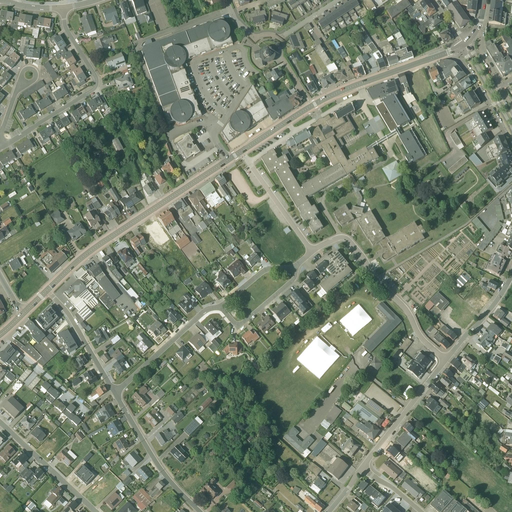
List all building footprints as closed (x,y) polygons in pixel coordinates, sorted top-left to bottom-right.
[(131,0),(137,16),(146,13),(141,0),(131,0)] [(273,0),(265,3),(268,11),(276,8),(275,6),(285,2),(283,0),(273,0)] [(293,0),(294,0),(288,4),(290,8),(292,11),(297,8),(302,15),(305,13),(301,6),(297,0),(293,0)] [(297,0),(301,6),(305,3),(309,10),(313,8),(308,1),(307,0),(297,0)] [(361,9),(355,0),(353,0),(349,3),(353,10),(354,9),(356,12),(361,9)] [(375,7),(369,0),(363,0),(362,1),(369,11),(375,7)] [(405,11),(411,6),(406,0),(404,0),(386,13),(391,20),(405,11)] [(430,5),(426,0),(421,0),(414,5),(413,4),(411,6),(405,11),(411,18),(430,5)] [(440,0),(446,9),(456,3),(457,1),(458,0),(440,0)] [(503,3),(491,0),(490,12),(502,14),(503,3)] [(475,15),(477,3),(457,1),(461,6),(467,7),(466,11),(469,11),(468,14),(475,15)] [(131,19),(126,3),(119,6),(126,26),(135,22),(134,18),(131,19)] [(353,10),(349,3),(342,7),(347,14),(348,13),(350,16),(355,13),(353,10)] [(456,3),(446,9),(459,29),(470,22),(456,3)] [(347,14),(342,7),(341,5),(338,7),(339,10),(336,12),(341,18),(342,17),(344,20),(349,17),(347,14)] [(436,13),(430,5),(411,18),(413,22),(421,17),(425,23),(431,19),(429,17),(436,13)] [(119,24),(114,8),(102,12),(106,24),(111,22),(113,27),(119,24)] [(341,18),(336,12),(334,9),(332,11),(334,13),(330,16),(335,22),(336,22),(338,24),(343,21),(341,18)] [(263,23),(265,23),(264,19),(267,18),(265,11),(260,12),(260,10),(256,11),(259,24),(260,25),(263,24),(263,23)] [(256,11),(253,12),(253,14),(249,15),(250,22),(253,22),(254,25),(255,25),(255,24),(256,24),(256,26),(259,25),(259,24),(256,11)] [(273,24),(276,25),(276,24),(277,24),(280,14),(276,13),(272,11),(271,15),(272,15),(271,16),(273,17),(271,23),(274,23),(273,24)] [(502,14),(490,12),(488,24),(505,26),(506,14),(502,14)] [(144,15),(147,23),(153,22),(150,13),(144,15)] [(335,22),(330,16),(328,13),(325,15),(327,18),(324,20),(329,26),(330,25),(332,29),(337,25),(335,22)] [(13,30),(16,18),(13,17),(13,15),(7,14),(5,22),(11,23),(10,29),(13,30)] [(286,21),(288,16),(284,15),(280,14),(277,24),(277,25),(280,26),(280,25),(281,25),(281,26),(282,26),(284,21),(286,21)] [(23,28),(24,25),(26,17),(19,16),(19,19),(16,18),(13,30),(16,30),(17,26),(23,28)] [(32,19),(26,17),(24,25),(27,26),(27,27),(30,28),(30,29),(33,29),(35,21),(31,21),(32,19)] [(89,17),(80,20),(86,35),(94,32),(89,17)] [(329,26),(324,20),(322,17),(319,19),(321,22),(318,24),(323,30),(324,29),(326,33),(331,29),(329,26)] [(432,25),(433,27),(441,22),(438,17),(434,19),(433,18),(431,19),(425,23),(417,28),(419,31),(423,28),(425,29),(432,25)] [(36,29),(37,27),(43,29),(44,21),(38,19),(37,23),(38,22),(35,21),(31,39),(37,40),(39,29),(36,29)] [(222,19),(140,49),(168,124),(173,123),(178,125),(184,125),(189,121),(201,117),(183,67),(185,62),(232,45),(227,32),(228,32),(228,31),(227,29),(226,30),(222,19)] [(50,22),(44,21),(43,29),(46,29),(45,31),(52,33),(53,25),(50,24),(50,22)] [(307,33),(312,29),(309,24),(303,28),(307,33)] [(397,40),(402,37),(398,30),(393,33),(397,40)] [(452,40),(448,32),(445,34),(443,31),(438,34),(444,44),(452,40)] [(288,40),(290,45),(301,41),(299,34),(294,36),(294,37),(288,40)] [(508,59),(511,65),(511,41),(508,34),(501,37),(506,44),(509,50),(505,53),(508,59)] [(62,42),(58,36),(56,37),(55,35),(48,39),(50,42),(52,41),(55,46),(62,42)] [(114,36),(94,43),(98,54),(108,51),(106,46),(113,43),(112,43),(116,42),(114,36)] [(28,38),(26,38),(24,46),(23,54),(23,56),(26,56),(26,59),(32,59),(33,51),(34,47),(27,46),(28,38)] [(334,40),(331,42),(342,60),(347,57),(341,47),(339,48),(334,40)] [(304,49),(301,41),(290,45),(292,50),(298,48),(299,51),(304,49)] [(486,43),(487,51),(492,60),(505,53),(509,50),(506,44),(498,47),(496,45),(493,46),(490,41),(486,43)] [(53,47),(57,53),(52,56),(52,57),(48,60),(49,62),(55,58),(65,51),(64,49),(66,48),(62,42),(55,46),(53,47)] [(376,49),(372,43),(368,46),(372,52),(376,49)] [(386,68),(399,64),(396,56),(394,53),(390,45),(382,48),(385,56),(381,57),(386,68)] [(4,55),(10,48),(7,46),(2,53),(4,55)] [(329,73),(333,80),(336,79),(337,82),(339,81),(340,83),(348,79),(344,70),(339,73),(333,63),(332,64),(330,61),(331,60),(324,49),(322,50),(319,46),(314,49),(315,51),(318,55),(329,73)] [(263,51),(254,53),(255,60),(258,59),(259,62),(260,68),(265,66),(265,64),(266,65),(270,64),(273,63),(274,61),(275,57),(274,53),(273,50),(269,49),(265,49),(263,51)] [(36,52),(33,51),(32,59),(38,60),(39,58),(42,58),(43,50),(36,50),(36,52)] [(69,52),(66,54),(65,51),(55,58),(57,60),(61,58),(62,60),(64,59),(65,62),(72,58),(69,52)] [(297,51),(292,55),(294,59),(297,58),(299,62),(302,60),(297,51)] [(396,56),(399,64),(413,59),(410,51),(396,56)] [(380,71),(386,68),(381,57),(379,52),(375,55),(379,61),(376,62),(380,71)] [(505,53),(492,60),(496,66),(508,59),(505,53)] [(15,64),(19,59),(13,54),(8,59),(15,64)] [(105,60),(109,71),(124,65),(120,54),(105,60)] [(135,56),(130,58),(134,67),(138,66),(135,56)] [(353,73),(356,79),(365,76),(362,67),(361,64),(364,62),(360,56),(357,58),(360,63),(351,66),(349,62),(345,64),(348,68),(352,74),(353,73)] [(11,69),(15,64),(8,59),(7,58),(2,63),(11,69)] [(75,67),(74,65),(76,64),(72,58),(65,62),(69,68),(66,69),(68,72),(75,67)] [(511,65),(508,59),(496,66),(503,78),(511,72),(511,65)] [(48,63),(43,66),(52,81),(57,78),(48,63)] [(436,70),(438,75),(454,64),(450,63),(447,63),(444,63),(441,63),(437,64),(439,68),(436,70)] [(462,73),(458,68),(457,66),(454,64),(438,75),(440,80),(444,78),(445,79),(449,77),(452,80),(462,73)] [(76,70),(75,67),(68,72),(70,75),(72,73),(75,79),(82,75),(78,69),(76,70)] [(348,79),(348,80),(354,79),(352,74),(348,68),(344,70),(348,79)] [(430,70),(428,74),(435,88),(439,89),(443,86),(440,80),(438,75),(436,70),(435,68),(430,70)] [(274,82),(283,77),(280,73),(277,70),(271,74),(268,70),(263,73),(267,80),(272,77),(274,82)] [(311,95),(318,92),(315,87),(317,86),(310,72),(304,75),(306,79),(307,78),(311,84),(306,86),(311,95)] [(0,77),(6,83),(11,78),(4,73),(0,77)] [(335,84),(333,80),(329,73),(319,78),(320,80),(324,90),(335,84)] [(465,77),(462,73),(452,80),(454,85),(465,77)] [(85,80),(82,75),(75,79),(73,80),(78,88),(85,84),(83,81),(85,80)] [(408,85),(404,75),(398,78),(400,86),(403,85),(406,95),(403,97),(409,109),(412,108),(410,104),(415,101),(412,96),(408,85)] [(129,76),(113,81),(115,86),(116,85),(118,91),(125,88),(126,90),(129,89),(128,87),(133,86),(129,76)] [(457,89),(453,92),(454,93),(453,94),(455,97),(460,94),(473,85),(472,85),(470,83),(469,82),(467,79),(455,87),(456,87),(457,89)] [(41,81),(21,94),(24,100),(44,87),(44,86),(41,81)] [(56,89),(51,92),(48,87),(51,85),(49,83),(44,86),(44,87),(46,90),(52,101),(55,100),(56,102),(62,98),(57,91),(56,89)] [(396,130),(407,124),(411,121),(395,95),(399,94),(394,83),(367,92),(371,99),(390,133),(396,130)] [(62,98),(67,95),(66,93),(69,91),(70,93),(72,91),(68,84),(66,86),(65,85),(59,88),(60,89),(57,91),(62,98)] [(225,128),(221,135),(228,144),(269,117),(262,104),(253,86),(225,128)] [(265,93),(263,87),(257,90),(259,96),(265,93)] [(52,101),(46,90),(43,92),(47,98),(41,102),(45,108),(51,105),(50,103),(52,101)] [(278,118),(279,120),(294,110),(286,98),(279,102),(277,98),(273,90),(267,93),(270,99),(262,104),(269,117),(272,121),(278,118)] [(294,110),(301,105),(299,102),(302,100),(297,94),(292,98),(291,97),(289,98),(286,92),(277,98),(279,102),(286,98),(294,110)] [(460,94),(455,97),(454,98),(457,104),(461,111),(463,114),(470,110),(470,111),(480,105),(477,100),(476,98),(473,93),(463,99),(460,94)] [(105,110),(108,108),(102,99),(99,100),(98,98),(92,102),(98,110),(99,112),(104,108),(105,110)] [(36,111),(38,110),(40,112),(45,108),(41,102),(41,101),(38,103),(38,101),(35,103),(32,104),(36,111)] [(92,113),(98,110),(92,102),(87,105),(88,107),(85,109),(90,116),(93,114),(92,113)] [(29,118),(35,115),(34,113),(36,111),(32,104),(29,106),(30,107),(27,108),(28,110),(25,112),(29,118)] [(312,138),(308,140),(312,147),(303,152),(305,155),(307,154),(310,160),(314,157),(320,154),(322,148),(333,169),(302,187),(284,158),(278,162),(276,158),(276,157),(273,152),(267,155),(268,157),(262,160),(271,175),(275,173),(300,216),(299,216),(304,225),(306,224),(313,236),(323,230),(316,217),(319,215),(314,208),(311,210),(308,203),(305,199),(308,198),(309,199),(349,175),(373,161),(374,164),(376,162),(379,160),(373,150),(368,154),(365,149),(348,157),(350,161),(346,163),(339,149),(335,142),(355,131),(347,118),(355,113),(351,106),(331,118),(329,116),(312,127),(314,131),(309,133),(312,138)] [(82,121),(90,116),(85,109),(83,110),(82,108),(76,112),(81,119),(82,121)] [(24,122),(29,118),(25,112),(23,114),(21,112),(19,113),(18,113),(16,114),(20,121),(22,120),(24,122)] [(76,124),(79,122),(78,121),(81,119),(76,112),(71,115),(72,117),(69,119),(74,126),(76,124)] [(487,122),(482,114),(472,119),(470,123),(473,130),(487,122)] [(64,128),(70,125),(73,131),(76,129),(74,126),(69,119),(67,120),(66,118),(60,122),(64,128)] [(55,125),(56,127),(53,129),(58,136),(61,134),(59,132),(64,128),(60,122),(55,125)] [(492,130),(487,122),(473,130),(478,139),(492,130)] [(55,137),(58,136),(53,129),(51,130),(50,128),(44,132),(48,139),(54,135),(55,137)] [(425,157),(409,130),(398,136),(409,155),(404,157),(408,164),(412,161),(414,163),(424,157),(425,157)] [(312,138),(309,133),(308,131),(288,143),(287,146),(288,148),(291,150),(308,140),(312,138)] [(49,141),(48,139),(44,132),(38,135),(40,137),(37,139),(41,146),(49,141)] [(462,145),(455,134),(450,137),(457,148),(462,145)] [(489,141),(485,135),(472,143),(475,148),(479,146),(481,149),(489,141)] [(183,141),(176,146),(185,161),(193,156),(194,157),(200,153),(189,136),(183,140),(183,141)] [(498,157),(510,152),(503,137),(492,142),(494,145),(488,148),(492,159),(498,157)] [(122,150),(117,139),(111,142),(117,153),(122,150)] [(33,150),(36,148),(33,143),(31,144),(29,141),(22,145),(27,153),(27,152),(29,155),(31,153),(30,150),(33,149),(33,150)] [(172,156),(167,141),(162,143),(168,158),(172,156)] [(20,157),(27,153),(22,145),(16,149),(20,157)] [(16,161),(18,159),(15,154),(13,156),(10,152),(4,156),(9,164),(15,160),(16,161)] [(488,176),(498,186),(511,173),(511,158),(510,152),(498,157),(500,163),(501,164),(498,167),(499,169),(494,174),(492,172),(488,176)] [(483,165),(474,155),(470,159),(477,167),(483,165)] [(0,158),(0,163),(0,164),(0,163),(0,169),(0,170),(3,169),(3,167),(9,164),(4,156),(0,158)] [(452,176),(468,162),(465,157),(448,171),(452,176)] [(396,161),(383,169),(390,183),(404,175),(396,161)] [(165,177),(174,171),(167,162),(164,164),(165,166),(160,170),(165,177)] [(154,178),(159,186),(165,182),(163,179),(164,178),(159,170),(152,174),(154,178)] [(139,184),(147,197),(155,192),(150,185),(153,183),(149,178),(146,173),(143,175),(146,179),(139,184)] [(220,177),(215,181),(219,188),(218,189),(226,202),(229,202),(230,201),(230,199),(222,187),(225,185),(220,177)] [(220,200),(209,185),(199,192),(212,209),(218,204),(217,203),(220,200)] [(232,187),(228,189),(234,198),(238,195),(236,193),(235,191),(232,187)] [(511,188),(505,194),(506,195),(504,196),(506,205),(509,216),(510,221),(509,222),(507,221),(505,225),(509,227),(505,236),(510,238),(507,246),(501,243),(500,246),(511,251),(511,188)] [(112,189),(109,191),(116,202),(119,200),(112,189)] [(128,199),(132,206),(140,201),(137,198),(134,189),(127,191),(130,197),(128,199)] [(198,193),(193,196),(209,218),(211,220),(215,217),(212,212),(210,213),(202,201),(203,200),(198,193)] [(205,221),(209,218),(193,196),(188,200),(193,208),(195,207),(205,221)] [(127,210),(132,206),(128,199),(125,201),(124,198),(119,201),(124,208),(125,207),(127,210)] [(92,204),(96,210),(101,207),(95,199),(90,202),(92,204)] [(194,217),(182,200),(172,207),(184,224),(194,217)] [(119,215),(111,203),(108,205),(111,209),(104,214),(109,222),(119,215)] [(91,228),(94,226),(97,230),(102,226),(93,212),(96,210),(92,204),(86,207),(90,214),(84,218),(91,228)] [(494,207),(498,221),(503,220),(500,205),(494,207)] [(346,206),(333,214),(341,228),(355,220),(367,240),(368,239),(373,247),(378,244),(385,254),(383,256),(381,258),(382,261),(385,263),(388,262),(412,248),(425,240),(422,236),(425,235),(421,227),(418,229),(415,223),(388,239),(372,212),(365,216),(363,215),(364,211),(358,209),(353,208),(351,212),(349,213),(346,206)] [(56,226),(64,221),(58,211),(50,216),(56,226)] [(166,212),(161,215),(176,235),(181,232),(166,212)] [(161,215),(157,218),(171,239),(176,235),(161,215)] [(472,221),(486,237),(477,248),(483,252),(499,231),(494,228),(490,232),(477,217),(472,221)] [(198,224),(202,231),(207,228),(202,221),(198,224)] [(502,225),(498,222),(494,228),(499,231),(502,226),(505,228),(506,226),(503,224),(502,225)] [(73,242),(86,233),(79,223),(75,226),(75,227),(67,232),(73,242)] [(157,236),(159,238),(165,235),(158,223),(147,230),(152,239),(157,236)] [(226,226),(231,234),(235,231),(230,224),(226,226)] [(11,237),(22,230),(20,227),(15,231),(14,230),(9,234),(11,237)] [(5,228),(0,230),(0,240),(9,234),(5,228)] [(195,233),(190,237),(195,245),(201,242),(195,233)] [(146,245),(139,235),(130,242),(133,247),(132,248),(138,256),(142,254),(138,248),(140,246),(141,248),(146,245)] [(175,243),(180,250),(190,242),(185,236),(175,243)] [(509,257),(510,258),(511,254),(511,252),(499,246),(496,252),(497,253),(497,255),(495,257),(504,261),(505,259),(507,259),(509,257)] [(189,251),(186,253),(182,248),(180,250),(187,258),(192,254),(189,251)] [(47,254),(59,266),(66,259),(60,253),(58,255),(52,249),(47,254)] [(134,262),(125,251),(122,254),(120,252),(117,255),(127,269),(130,267),(129,265),(134,262)] [(47,254),(46,252),(40,258),(42,260),(39,262),(51,274),(59,266),(47,254)] [(325,293),(328,293),(352,273),(347,267),(348,266),(337,252),(336,252),(330,257),(328,258),(326,255),(315,265),(317,268),(306,277),(309,280),(304,284),(305,285),(302,287),(307,293),(314,287),(315,287),(318,285),(316,282),(319,280),(320,281),(323,278),(320,275),(321,275),(323,273),(323,272),(324,273),(327,271),(332,276),(320,287),(325,293)] [(8,264),(13,273),(26,265),(23,259),(25,258),(22,253),(13,258),(15,261),(8,264)] [(251,268),(260,260),(254,253),(245,262),(251,268)] [(111,255),(107,258),(116,271),(119,269),(116,264),(118,263),(115,259),(114,260),(111,255)] [(506,262),(491,255),(484,270),(499,277),(506,262)] [(116,271),(107,258),(106,257),(104,259),(105,260),(102,262),(111,275),(118,282),(122,279),(116,271)] [(247,272),(237,261),(226,270),(234,279),(240,274),(242,276),(247,272)] [(149,274),(140,264),(136,267),(145,277),(149,274)] [(119,296),(96,266),(87,272),(102,290),(108,297),(112,301),(119,296)] [(88,284),(85,280),(88,278),(79,268),(72,274),(77,280),(78,279),(85,287),(88,284)] [(224,275),(215,282),(222,291),(231,284),(224,275)] [(462,275),(455,282),(461,288),(470,279),(466,275),(464,277),(462,275)] [(123,278),(117,283),(130,298),(131,297),(129,295),(130,294),(128,292),(131,289),(130,288),(127,291),(122,286),(126,282),(123,278)] [(77,281),(63,294),(79,312),(77,314),(83,322),(92,314),(90,312),(96,305),(99,308),(101,306),(85,288),(77,281)] [(481,283),(478,285),(482,289),(489,292),(491,289),(495,291),(497,285),(488,281),(487,284),(484,283),(483,284),(481,283)] [(203,282),(194,291),(201,298),(207,293),(209,295),(212,292),(203,282)] [(476,286),(472,291),(480,298),(478,301),(484,306),(491,298),(476,286)] [(299,310),(303,315),(312,307),(304,297),(303,298),(297,291),(286,300),(288,302),(290,300),(298,309),(294,311),(295,313),(299,310)] [(442,312),(449,304),(437,293),(424,307),(428,311),(434,306),(442,312)] [(186,314),(196,305),(186,294),(183,297),(186,301),(183,304),(181,302),(177,305),(186,314)] [(454,311),(450,316),(465,329),(476,317),(470,312),(466,316),(464,314),(465,312),(453,300),(448,306),(454,311)] [(140,310),(143,307),(138,301),(135,304),(140,310)] [(388,321),(363,347),(370,354),(401,322),(382,303),(376,308),(386,318),(385,319),(388,321)] [(290,313),(282,305),(273,313),(280,322),(290,313)] [(34,322),(45,333),(59,319),(54,315),(55,313),(50,307),(42,315),(44,317),(41,319),(39,317),(34,322)] [(178,322),(182,319),(178,314),(177,315),(173,311),(172,313),(169,310),(165,314),(168,317),(166,318),(172,325),(177,321),(178,322)] [(505,315),(498,310),(493,316),(500,322),(499,323),(506,328),(509,324),(503,319),(505,315)] [(258,327),(264,334),(274,324),(268,318),(258,327)] [(211,321),(204,328),(209,333),(204,336),(216,348),(220,344),(213,337),(220,330),(211,321)] [(15,341),(12,344),(29,357),(43,368),(59,352),(28,322),(23,327),(26,331),(21,335),(18,332),(12,338),(15,341)] [(166,332),(157,322),(148,330),(156,338),(161,333),(163,335),(166,332)] [(492,325),(487,331),(498,338),(501,333),(501,332),(492,325)] [(456,337),(444,326),(440,330),(453,342),(456,337)] [(285,334),(281,328),(277,331),(282,337),(285,334)] [(94,338),(97,345),(108,339),(102,329),(95,333),(97,336),(94,338)] [(59,340),(58,341),(61,345),(63,344),(64,346),(62,347),(65,352),(65,351),(68,356),(75,351),(74,351),(77,349),(67,331),(64,333),(64,332),(57,336),(59,340)] [(248,331),(241,338),(244,341),(248,346),(252,342),(254,343),(259,338),(253,332),(251,334),(248,331)] [(490,348),(497,338),(487,331),(484,334),(483,334),(478,340),(478,341),(476,345),(486,352),(488,354),(492,349),(490,348)] [(136,346),(143,354),(152,346),(141,334),(136,339),(140,342),(136,346)] [(445,340),(438,334),(435,337),(441,342),(439,344),(446,350),(449,345),(444,341),(445,340)] [(113,344),(120,339),(117,335),(111,340),(113,344)] [(197,335),(188,343),(199,355),(204,350),(202,348),(206,345),(197,335)] [(399,349),(403,353),(412,343),(407,339),(406,340),(404,342),(399,349)] [(503,341),(500,347),(506,350),(509,345),(503,341)] [(227,357),(229,355),(233,355),(233,357),(238,357),(238,355),(242,353),(242,349),(239,347),(238,346),(238,344),(233,344),(233,346),(228,346),(222,353),(227,357)] [(16,366),(23,357),(10,347),(7,345),(0,353),(0,360),(4,363),(6,361),(11,366),(13,363),(16,366)] [(183,347),(175,354),(181,360),(185,357),(188,360),(192,356),(183,347)] [(403,353),(399,349),(390,360),(395,364),(403,353)] [(112,350),(100,360),(104,365),(113,358),(115,360),(121,355),(121,354),(122,353),(121,351),(119,352),(117,350),(114,352),(112,350)] [(511,355),(505,351),(503,356),(511,361),(511,355)] [(412,361),(425,372),(432,363),(427,359),(426,359),(419,353),(412,361)] [(117,364),(113,366),(117,371),(115,371),(118,375),(126,369),(123,365),(125,363),(123,359),(124,359),(121,355),(115,360),(117,364)] [(491,356),(490,359),(497,365),(501,359),(495,356),(494,357),(491,356)] [(83,357),(76,361),(77,363),(71,366),(77,375),(83,371),(81,369),(85,367),(84,366),(87,364),(83,357)] [(375,370),(382,362),(376,357),(370,365),(375,370)] [(465,371),(471,376),(474,372),(473,371),(475,368),(474,367),(476,366),(474,365),(475,364),(465,357),(461,362),(461,361),(459,364),(466,370),(465,371)] [(464,381),(466,383),(471,377),(465,371),(466,370),(459,364),(454,360),(450,365),(461,375),(459,377),(464,381)] [(425,372),(412,361),(406,370),(419,380),(425,372)] [(382,362),(375,370),(377,371),(383,364),(382,362)] [(0,382),(4,377),(11,382),(15,377),(1,366),(0,367),(0,382)] [(27,368),(18,379),(22,382),(31,372),(27,368)] [(452,375),(446,370),(443,374),(449,380),(448,381),(454,386),(456,388),(459,385),(456,382),(451,378),(452,375)] [(94,376),(93,377),(89,372),(83,376),(87,382),(86,382),(89,387),(97,381),(94,376)] [(31,390),(41,380),(36,376),(27,386),(31,390)] [(445,377),(440,383),(449,390),(452,386),(453,387),(454,386),(448,381),(449,380),(445,377)] [(511,385),(502,378),(500,380),(511,390),(511,385)] [(45,383),(40,388),(54,400),(58,394),(45,383)] [(435,384),(431,389),(434,392),(441,398),(438,401),(447,409),(449,406),(443,400),(448,395),(435,384)] [(106,393),(102,387),(86,398),(87,401),(89,402),(90,403),(89,405),(95,411),(98,407),(94,402),(106,393)] [(149,401),(145,396),(148,393),(144,387),(132,398),(141,408),(149,401)] [(160,399),(164,394),(161,390),(156,395),(160,399)] [(451,390),(449,393),(456,399),(459,397),(451,390)] [(54,400),(49,396),(45,400),(76,426),(80,422),(71,414),(75,409),(69,404),(65,409),(54,400)] [(2,409),(8,414),(18,404),(12,398),(2,409)] [(438,407),(439,406),(429,398),(426,403),(427,404),(425,407),(436,416),(441,409),(438,407)] [(36,405),(39,408),(44,403),(41,399),(36,405)] [(482,399),(477,406),(482,411),(488,404),(482,399)] [(348,415),(352,417),(354,413),(363,420),(372,427),(373,427),(374,425),(378,427),(383,420),(380,418),(385,412),(370,400),(365,406),(359,402),(348,415)] [(345,403),(342,406),(349,412),(351,409),(345,403)] [(8,414),(14,420),(23,410),(18,404),(8,414)] [(98,412),(99,413),(96,416),(101,424),(114,416),(108,405),(98,412)] [(171,406),(166,411),(171,416),(176,412),(171,406)] [(334,407),(324,420),(332,426),(341,412),(334,407)] [(153,410),(144,418),(153,428),(162,420),(156,414),(159,411),(156,408),(154,410),(153,410)] [(503,410),(502,413),(511,420),(511,419),(511,413),(511,414),(507,411),(506,412),(503,410)] [(175,426),(185,416),(180,411),(170,420),(175,426)] [(454,416),(449,412),(444,417),(449,421),(454,416)] [(348,420),(347,421),(344,424),(356,433),(358,430),(373,441),(376,436),(361,424),(352,417),(348,415),(346,413),(344,416),(348,420)] [(30,421),(26,417),(21,424),(28,431),(37,422),(33,418),(30,421)] [(201,424),(196,418),(183,431),(189,437),(201,424)] [(361,424),(376,436),(380,432),(376,429),(373,427),(372,427),(363,420),(361,424)] [(404,433),(412,440),(414,441),(417,438),(411,432),(416,426),(409,420),(402,429),(405,432),(404,433)] [(113,438),(123,432),(118,425),(120,424),(118,421),(107,427),(113,438)] [(325,421),(321,426),(327,430),(330,425),(325,421)] [(42,431),(38,427),(31,435),(39,443),(45,436),(41,433),(42,431)] [(293,428),(283,438),(305,459),(310,453),(306,449),(314,441),(308,436),(302,443),(295,437),(299,433),(293,428)] [(167,430),(155,438),(161,447),(167,443),(172,437),(167,430)] [(78,431),(74,435),(80,441),(84,437),(78,431)] [(328,433),(323,438),(327,441),(332,436),(328,433)] [(410,442),(412,440),(408,436),(404,433),(398,440),(397,439),(393,444),(401,451),(403,448),(403,449),(410,442)] [(118,452),(121,451),(122,452),(128,449),(126,445),(127,444),(125,440),(124,441),(123,439),(112,445),(114,450),(116,449),(118,452)] [(315,451),(311,455),(315,459),(326,445),(321,440),(313,449),(315,451)] [(351,440),(342,450),(351,457),(359,447),(351,440)] [(178,445),(170,453),(181,464),(188,456),(178,445)] [(508,449),(502,445),(499,450),(505,454),(508,449)] [(0,461),(4,465),(15,453),(8,446),(0,454),(0,461)] [(68,453),(64,449),(55,459),(59,462),(60,461),(68,467),(76,458),(69,451),(68,453)] [(138,455),(134,451),(121,462),(125,467),(128,465),(132,469),(140,461),(136,456),(138,455)] [(27,460),(22,455),(20,458),(19,457),(12,464),(18,469),(21,466),(27,460)] [(337,481),(348,467),(337,459),(334,457),(329,463),(332,465),(327,473),(337,481)] [(381,469),(394,480),(400,473),(387,462),(381,469)] [(321,471),(312,463),(307,469),(317,476),(321,471)] [(503,466),(509,472),(511,468),(505,463),(503,466)] [(86,470),(82,466),(73,475),(79,481),(89,470),(87,468),(86,470)] [(143,483),(151,476),(144,467),(135,474),(143,483)] [(38,470),(35,473),(31,469),(22,479),(28,485),(29,485),(31,487),(37,481),(37,482),(38,480),(40,480),(43,477),(42,475),(43,474),(38,470)] [(79,481),(86,487),(94,478),(90,474),(91,472),(89,470),(79,481)] [(126,487),(132,481),(128,477),(122,482),(126,487)] [(316,478),(309,487),(318,495),(325,485),(316,478)] [(204,496),(206,494),(212,500),(215,497),(216,498),(221,494),(213,486),(217,483),(213,479),(200,492),(204,496)] [(408,480),(402,487),(416,498),(418,496),(420,498),(424,493),(416,487),(418,485),(413,480),(411,482),(408,480)] [(160,491),(164,485),(160,481),(147,494),(154,501),(162,493),(160,491)] [(231,493),(239,486),(234,481),(227,488),(231,493)] [(124,487),(120,483),(116,487),(121,493),(124,490),(122,488),(124,487)] [(363,483),(358,489),(363,492),(368,486),(363,483)] [(10,485),(5,490),(9,493),(13,488),(10,485)] [(371,497),(375,500),(372,504),(377,508),(385,499),(370,487),(364,493),(370,498),(371,497)] [(58,488),(52,495),(52,494),(45,501),(46,501),(43,504),(48,510),(51,506),(53,507),(54,506),(53,505),(61,497),(60,496),(63,493),(58,488)] [(264,488),(261,491),(264,494),(265,493),(270,497),(272,495),(264,488)] [(155,504),(141,489),(135,495),(149,510),(155,504)] [(469,511),(460,504),(459,505),(444,491),(430,506),(436,511),(469,511)] [(122,501),(115,493),(104,503),(111,511),(122,501)] [(314,509),(317,511),(320,511),(325,508),(310,495),(307,497),(304,501),(314,509)] [(141,511),(146,508),(134,496),(132,498),(138,504),(136,506),(141,511)] [(361,505),(354,499),(347,507),(352,511),(358,511),(361,509),(364,511),(368,507),(363,503),(361,505)] [(477,511),(464,500),(460,504),(469,511),(477,511)] [(256,501),(254,504),(260,510),(262,507),(256,501)] [(75,504),(73,502),(63,511),(71,511),(77,506),(75,504)] [(28,507),(32,511),(36,506),(32,503),(28,507)] [(136,511),(137,511),(128,503),(119,511),(136,511)]
